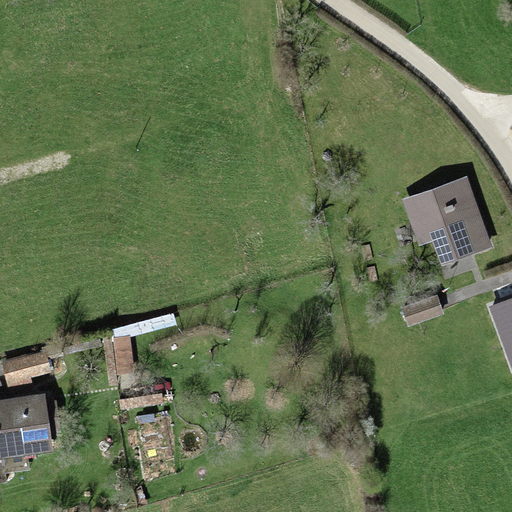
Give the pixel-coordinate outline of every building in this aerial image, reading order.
[(473,199),(412,218),(421,246),(437,241),(444,264),(489,250),(473,199)] [(444,317),(438,295),(405,305),(412,327),(444,317)] [(130,337),(115,339),(119,382),(135,381),(130,337)] [(47,354),(4,364),(8,381),(51,372),(47,354)] [(46,397),(0,401),(0,455),(51,451),(46,397)]
